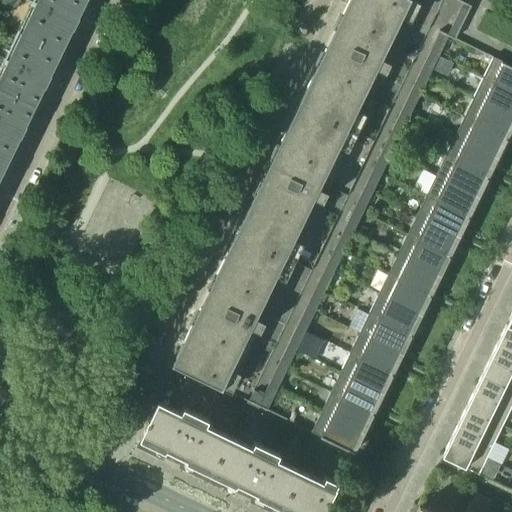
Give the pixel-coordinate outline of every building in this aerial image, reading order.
[(57,53),(82,0),(38,0),(21,36),(57,53)] [(348,0),(335,30),(335,31),(337,32),(329,49),(327,48),(326,49),(326,48),(299,104),(347,127),(408,0),(348,0)] [(448,35),(441,32),(439,31),(429,51),(438,55),(448,35)] [(0,93),(30,108),(57,53),(21,36),(0,79),(0,93)] [(429,75),(438,55),(429,51),(420,70),(429,75)] [(511,65),(493,56),(483,76),(511,90),(511,65)] [(429,75),(420,70),(410,90),(419,94),(429,75)] [(381,75),(377,93),(393,98),(398,79),(381,75)] [(511,90),(483,76),(473,96),(511,114),(511,90)] [(410,114),(419,94),(410,90),(401,110),(410,114)] [(0,161),(3,163),(30,108),(0,93),(0,161)] [(511,114),(473,96),(464,116),(505,136),(511,122),(511,114)] [(284,257),(347,127),(299,104),(272,159),(273,160),(275,161),(266,179),(264,178),(263,178),(236,233),(284,257)] [(391,129),(400,133),(410,114),(401,110),(391,129)] [(464,116),(454,135),(496,156),(505,136),(464,116)] [(391,153),(400,133),(391,129),(382,149),(391,153)] [(454,135),(445,155),(486,175),(496,156),(454,135)] [(372,169),(381,173),(391,153),(382,149),(372,169)] [(445,155),(435,175),(477,195),(486,175),(445,155)] [(372,192),(381,173),(372,169),(363,188),(372,192)] [(435,175),(426,194),(467,214),(477,195),(435,175)] [(353,208),(362,212),(372,192),(363,188),(353,208)] [(426,194),(416,214),(458,234),(467,214),(426,194)] [(353,231),(362,212),(353,208),(344,227),(353,231)] [(416,214),(407,234),(448,254),(458,234),(416,214)] [(334,247),(343,251),(353,231),(344,227),(334,247)] [(221,387),(284,257),(236,233),(209,289),(210,289),(210,290),(212,291),(203,308),(201,307),(201,308),(200,307),(173,364),(221,387)] [(407,234),(397,253),(439,273),(448,254),(407,234)] [(333,271),(343,251),(334,247),(325,267),(333,271)] [(397,253),(387,273),(429,293),(439,273),(397,253)] [(315,286),(324,290),(333,271),(325,267),(315,286)] [(387,273),(378,293),(420,313),(429,293),(387,273)] [(314,310),(324,290),(315,286),(306,306),(314,310)] [(378,293),(368,312),(410,332),(420,313),(378,293)] [(296,326),(305,330),(314,310),(306,306),(296,326)] [(368,312),(359,332),(400,352),(410,332),(368,312)] [(505,323),(497,341),(511,348),(511,327),(506,325),(506,323),(505,323)] [(295,349),(305,330),(296,326),(287,345),(295,349)] [(359,332),(349,351),(391,372),(400,352),(359,332)] [(511,368),(511,348),(497,341),(489,357),(511,368)] [(277,365),(286,369),(295,349),(287,345),(277,365)] [(349,351),(340,371),(381,391),(391,372),(349,351)] [(511,368),(489,357),(481,373),(511,388),(511,368)] [(276,388),(286,369),(277,365),(268,384),(276,388)] [(340,371),(330,391),(372,411),(381,391),(340,371)] [(510,407),(511,402),(511,388),(481,373),(473,390),(510,407)] [(248,400),(266,409),(276,388),(268,384),(264,392),(259,389),(258,391),(253,389),(248,400)] [(473,390),(465,406),(502,424),(510,407),(473,390)] [(330,391),(321,410),(362,431),(372,411),(330,391)] [(157,400),(139,437),(140,438),(140,442),(162,453),(166,449),(185,458),(203,422),(157,400)] [(242,406),(229,400),(217,425),(230,432),(242,406)] [(494,440),(502,424),(465,406),(457,422),(494,440)] [(352,451),(362,431),(321,410),(311,431),(352,451)] [(236,483),(255,493),(273,456),(203,422),(185,458),(184,464),(232,487),(236,483)] [(457,422),(449,438),(486,456),(494,440),(457,422)] [(478,473),(486,456),(449,438),(441,455),(478,473)] [(323,511),(336,487),(273,456),(255,493),(254,499),(281,511),(323,511)] [(453,507),(460,492),(450,488),(443,503),(453,507)] [(476,491),(466,511),(465,511),(483,511),(490,499),(476,491)] [(431,511),(418,506),(418,505),(413,502),(408,511),(431,511)]
